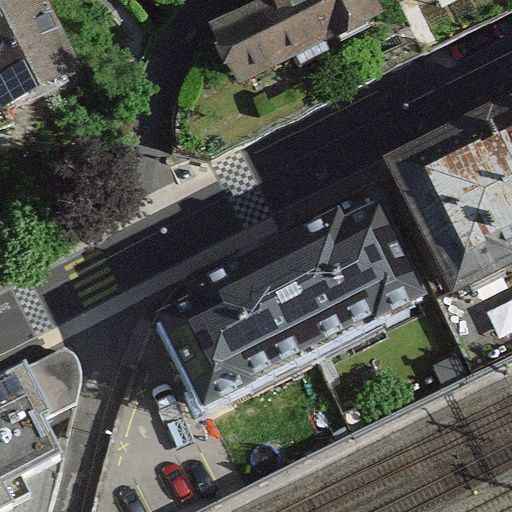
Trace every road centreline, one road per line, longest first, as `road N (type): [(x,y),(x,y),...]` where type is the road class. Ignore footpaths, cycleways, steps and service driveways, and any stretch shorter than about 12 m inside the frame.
road 1 (motorway): [(0,365),(511,122)]
road 2 (secondary): [(511,63),(199,229)]
road 3 (residential): [(211,0),(173,53),(161,94),(167,170),(199,229)]
road 4 (motorway): [(202,0),(0,97)]
road 5 (secondary): [(199,229),(0,328)]
